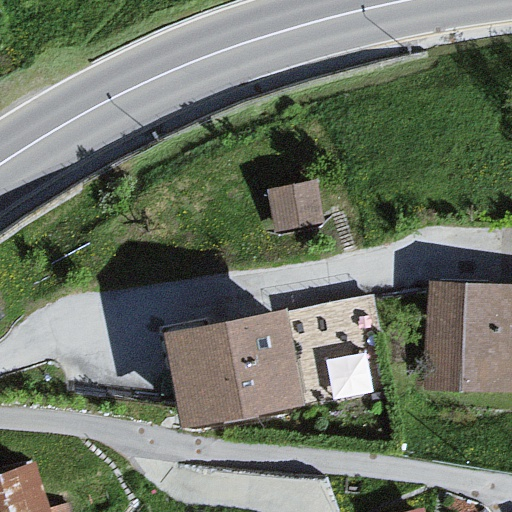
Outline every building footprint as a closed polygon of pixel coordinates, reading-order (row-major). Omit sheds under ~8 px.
[(315,186),(261,191),(265,234),(319,229),(315,186)] [(511,292),(422,293),(422,397),(511,396),(511,292)] [(364,301),(171,329),(186,430),(379,402),(364,301)] [(47,511),(38,464),(0,471),(0,511),(47,511)] [(426,511),(424,494),(377,500),(378,511),(426,511)]
